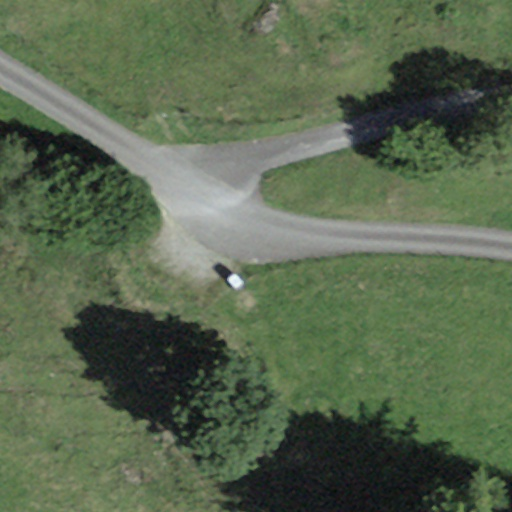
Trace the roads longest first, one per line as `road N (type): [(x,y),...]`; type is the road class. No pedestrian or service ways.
road 1 (track): [(511,252),(321,234),(135,164),(0,78)]
road 2 (track): [(171,180),(440,102),(511,92)]
